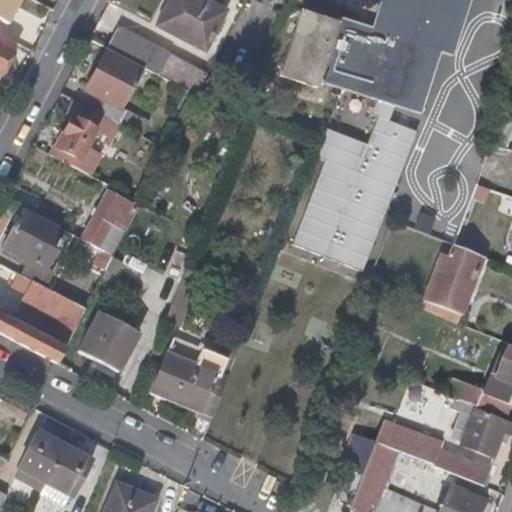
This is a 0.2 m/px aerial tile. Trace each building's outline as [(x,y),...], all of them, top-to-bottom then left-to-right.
[(0,0),(0,20),(8,24),(20,0),(0,0)] [(201,51),(221,11),(201,0),(169,0),(155,28),(201,51)] [(328,128),(323,141),(316,157),(325,160),(292,244),(363,272),(417,132),(389,121),(395,106),(421,115),(440,53),(453,58),(470,0),(380,0),(377,12),(372,28),(340,19),(339,23),(317,16),(298,10),(278,78),(318,90),(320,85),(378,102),(373,116),(381,118),(370,146),(328,128)] [(127,62),(136,67),(147,45),(118,30),(106,51),(127,62)] [(0,73),(14,47),(0,39),(0,73)] [(141,70),(196,99),(198,93),(206,77),(147,45),(136,67),(141,70)] [(120,111),(141,70),(136,67),(127,62),(125,65),(105,54),(85,93),(95,98),(101,101),(95,114),(116,125),(122,112),(120,111)] [(206,77),(198,93),(214,102),(222,85),(206,77)] [(355,123),(360,99),(339,94),(333,118),(355,123)] [(89,111),(95,114),(101,101),(95,98),(89,111)] [(78,105),(70,101),(62,118),(69,122),(78,105)] [(511,104),(506,104),(489,151),(511,153),(511,104)] [(94,168),(116,125),(95,114),(89,111),(78,105),(69,122),(55,149),(94,168)] [(145,124),(122,112),(116,125),(139,137),(145,124)] [(167,152),(183,122),(176,118),(172,124),(167,121),(161,132),(152,128),(146,141),(167,152)] [(55,149),(51,157),(90,177),(94,168),(55,149)] [(99,252),(112,258),(140,204),(105,185),(76,240),(99,252)] [(471,198),(483,203),(488,191),(476,186),(471,198)] [(32,286),(37,273),(38,271),(34,268),(54,228),(34,217),(33,219),(20,212),(0,249),(25,263),(17,278),(32,286)] [(424,304),(460,318),(482,260),(476,257),(452,248),(447,260),(442,258),(424,304)] [(104,273),(112,258),(99,252),(91,266),(104,273)] [(104,273),(101,278),(117,287),(128,266),(112,258),(104,273)] [(186,272),(169,312),(183,318),(199,278),(186,272)] [(32,286),(50,296),(57,283),(37,273),(32,286)] [(0,336),(56,366),(83,314),(50,296),(32,286),(17,278),(16,277),(10,289),(24,297),(17,311),(37,321),(41,315),(58,322),(48,343),(16,327),(20,320),(0,309),(0,336)] [(428,314),(457,326),(460,318),(424,304),(421,311),(428,314)] [(117,376),(137,337),(98,315),(77,355),(117,376)] [(199,412),(213,417),(237,356),(228,354),(225,362),(169,342),(150,394),(197,413),(199,412)] [(478,409),(507,421),(511,407),(511,353),(504,351),(487,395),(453,382),(447,396),(453,399),(478,409)] [(476,413),(478,409),(453,399),(449,408),(461,413),(454,429),(467,435),(476,413)] [(511,426),(476,413),(467,435),(462,447),(496,461),(502,446),(505,436),(511,439),(511,438),(511,426)] [(400,453),(432,466),(441,443),(388,422),(379,444),(400,453)] [(337,462),(367,475),(379,444),(349,431),(337,462)] [(44,485),(63,449),(36,435),(18,471),(44,485)] [(508,448),(511,439),(505,436),(502,446),(508,448)] [(351,511),(375,511),(400,453),(379,444),(367,475),(351,511)] [(90,463),(63,449),(44,485),(71,500),(90,463)] [(432,466),(485,486),(490,473),(438,452),(432,466)] [(150,511),(153,506),(114,489),(104,511),(150,511)] [(484,511),(488,503),(452,489),(442,511),(484,511)]
